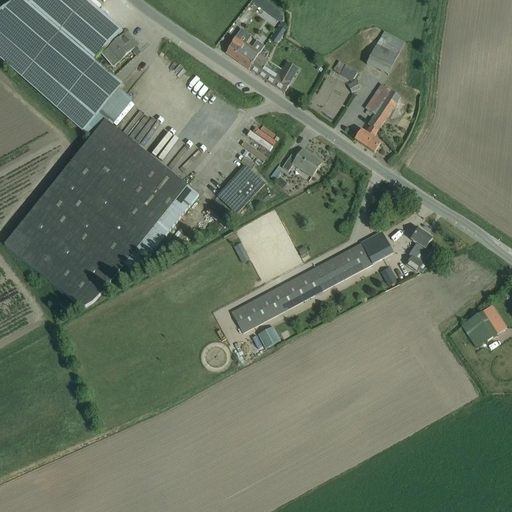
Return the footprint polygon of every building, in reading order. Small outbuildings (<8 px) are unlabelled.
[(123,32),(85,0),(17,0),(0,12),(0,59),(83,133),(98,115),(122,85),(94,61),(123,32)] [(270,6),(266,12),(280,23),(282,21),(283,20),(283,19),(283,15),(282,14),(280,13),(270,6)] [(243,31),(240,36),(250,42),(253,37),(243,31)] [(125,35),(118,42),(102,55),(113,67),(131,52),(134,49),(135,48),(136,47),(125,35)] [(235,39),(226,54),(233,59),(239,50),(241,52),(244,46),(239,42),(240,40),(237,37),(235,40),(235,39)] [(239,50),(233,59),(242,64),(250,70),(254,61),(258,55),(259,54),(264,47),(257,42),(251,49),(245,45),(244,46),(241,52),(239,50)] [(134,49),(131,52),(135,56),(139,52),(135,48),(134,49)] [(254,61),(250,70),(275,87),(284,93),(298,70),(287,64),(283,71),(279,77),(264,68),(268,62),(268,61),(259,55),(258,55),(254,61)] [(354,78),(356,74),(339,62),(333,70),(339,75),(351,82),(354,78)] [(140,88),(151,75),(147,71),(135,84),(140,88)] [(356,81),(347,86),(351,94),(360,88),(356,81)] [(378,132),(401,98),(381,86),(365,110),(367,111),(374,116),(373,119),(368,126),(370,127),(366,134),(361,131),(355,141),(374,154),(381,144),(373,139),(378,132)] [(139,93),(121,114),(129,121),(148,101),(139,93)] [(198,196),(105,121),(4,247),(83,310),(93,304),(124,266),(128,270),(148,258),(198,196)] [(248,124),(243,132),(250,136),(255,128),(248,124)] [(176,157),(180,160),(197,140),(193,136),(176,157)] [(310,156),(302,151),(296,159),(291,156),(282,169),(288,173),(293,165),(311,178),(321,164),(321,163),(320,165),(309,157),(310,156)] [(245,167),(217,197),(237,215),(264,185),(245,167)] [(277,169),(270,178),(283,189),(286,185),(277,177),(281,172),(277,169)] [(233,218),(215,202),(205,213),(223,229),(233,218)] [(406,267),(417,274),(431,253),(426,250),(432,240),(424,234),(425,233),(421,230),(420,231),(418,230),(411,241),(417,245),(409,256),(412,258),(406,267)] [(381,234),(372,238),(361,244),(361,245),(230,314),(241,335),(383,260),(392,255),(381,234)] [(395,278),(402,275),(395,263),(389,266),(395,278)] [(388,269),(381,273),(388,287),(396,283),(388,269)] [(491,307),(461,327),(476,349),(505,330),(491,307)] [(265,351),(280,342),(273,328),(257,336),(265,351)] [(498,357),(504,367),(511,362),(511,354),(510,350),(498,357)]
